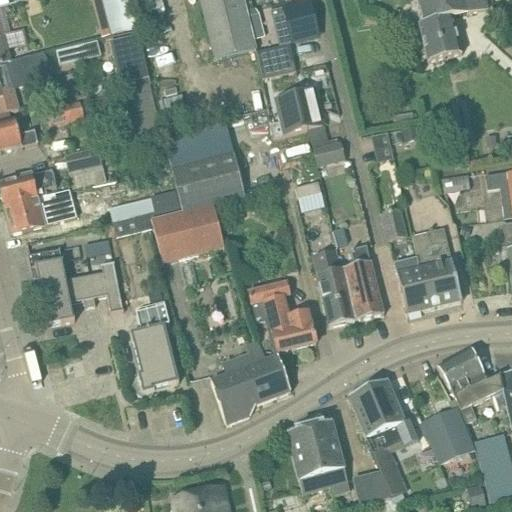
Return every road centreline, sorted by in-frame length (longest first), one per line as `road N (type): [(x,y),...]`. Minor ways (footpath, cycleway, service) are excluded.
road 1 (tertiary): [(14,416),(117,457),(205,455),(400,349)]
road 2 (residential): [(400,349),(317,0)]
